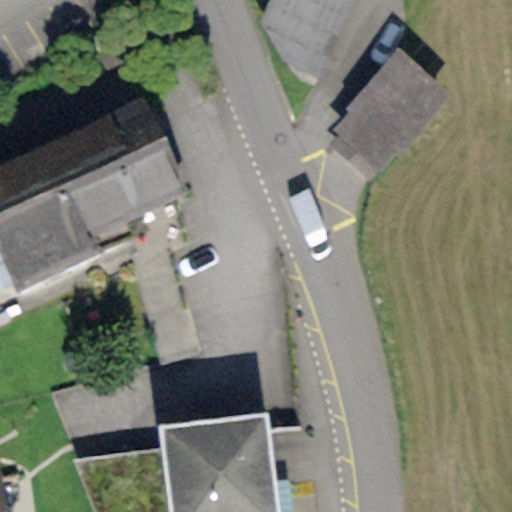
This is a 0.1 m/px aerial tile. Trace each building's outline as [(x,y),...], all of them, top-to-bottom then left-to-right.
[(328,63),(358,0),(272,0),(258,30),(328,63)] [(448,104),(401,56),(325,130),(373,178),(448,104)] [(94,249),(191,203),(147,111),(0,180),(0,254),(26,308),(104,271),(94,249)] [(275,511),(265,420),(165,430),(167,449),(74,461),(91,511),(275,511)] [(0,511),(9,511),(4,468),(0,468),(0,511)]
